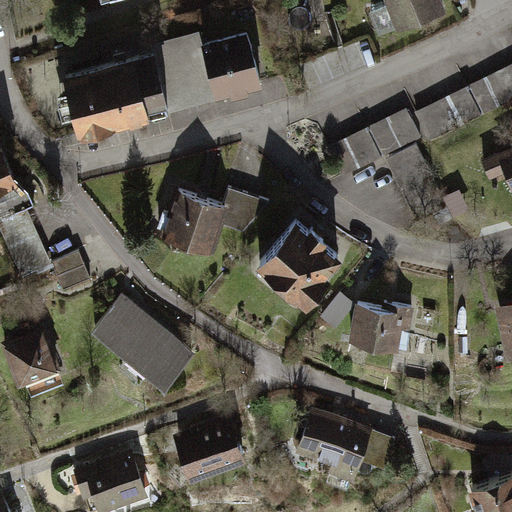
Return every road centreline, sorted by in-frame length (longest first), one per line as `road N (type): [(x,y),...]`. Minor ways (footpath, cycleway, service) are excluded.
road 1 (residential): [(49,155),(155,286),(225,343),(402,410)]
road 2 (residential): [(259,123),(302,189),(438,254),(511,242)]
road 3 (residential): [(259,123),(489,25)]
road 4 (residential): [(49,155),(97,161),(259,123)]
